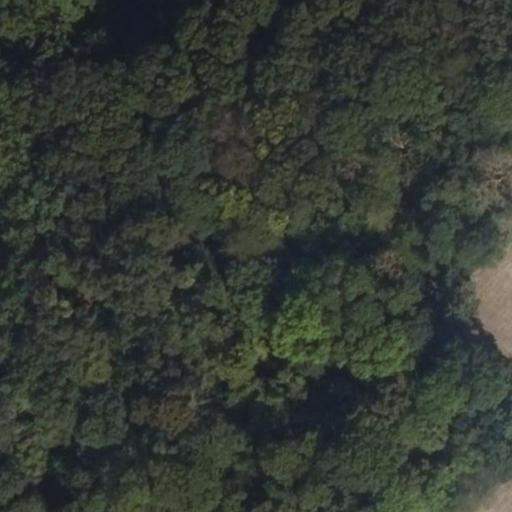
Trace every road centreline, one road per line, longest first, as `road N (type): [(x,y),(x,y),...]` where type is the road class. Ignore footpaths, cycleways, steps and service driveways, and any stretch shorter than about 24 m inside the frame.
road 1 (track): [(0,158),(185,199),(286,239),(511,405)]
road 2 (track): [(144,0),(0,70)]
